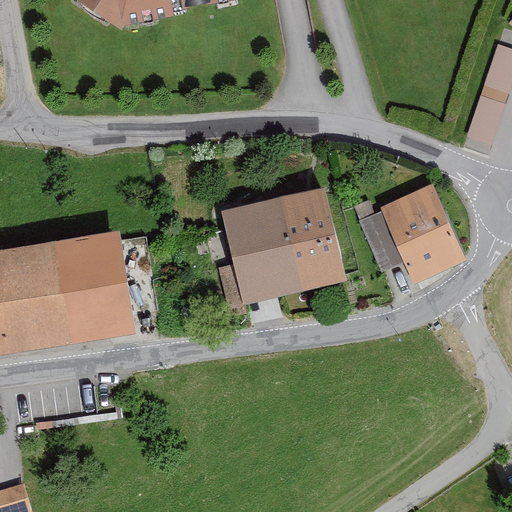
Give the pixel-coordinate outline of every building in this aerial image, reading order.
[(72,0),(125,27),(255,0),(72,0)] [(511,53),(496,48),(484,89),(507,96),(511,78),(511,53)] [(490,148),(503,106),(478,99),(466,141),(490,148)] [(464,265),(434,189),(383,209),(385,215),(362,224),(381,273),(407,263),(415,284),(464,265)] [(349,285),(329,192),(227,214),(238,266),(221,270),(233,321),(250,317),(247,307),(349,285)] [(0,356),(139,337),(124,233),(0,250),(0,356)] [(0,511),(30,511),(22,487),(0,493),(0,511)]
